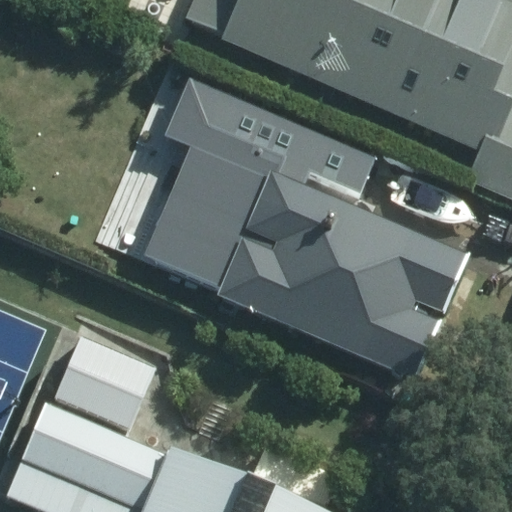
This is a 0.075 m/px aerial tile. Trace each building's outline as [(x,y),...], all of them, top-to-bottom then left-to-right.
[(511,86),(511,0),(194,0),(185,23),(193,28),(188,40),(474,160),(464,184),(511,204),(511,109),(504,106),(511,86)] [(234,98),(197,83),(188,105),(225,119),(234,98)] [(473,202),(361,155),(345,193),(457,240),(473,202)] [(454,265),(325,212),(328,208),(261,180),(257,189),(250,186),(222,252),(183,236),(176,252),(145,240),(128,284),(207,317),(211,308),(403,388),(454,265)] [(158,373),(82,342),(56,403),(132,435),(158,373)] [(307,511),(164,451),(160,459),(48,411),(10,500),(37,511),(307,511)] [(266,444),(251,480),(326,511),(332,511),(347,478),(266,444)]
